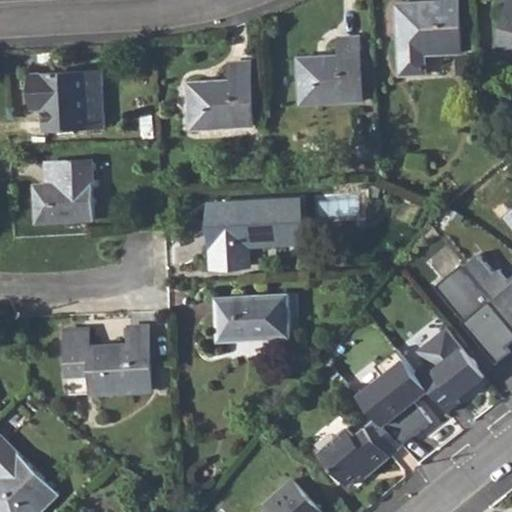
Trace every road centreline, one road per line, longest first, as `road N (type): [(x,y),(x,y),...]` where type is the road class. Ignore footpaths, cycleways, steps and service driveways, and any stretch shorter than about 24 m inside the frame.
road 1 (residential): [(214,4),(0,22)]
road 2 (residential): [(0,291),(85,290),(132,280),(140,257)]
